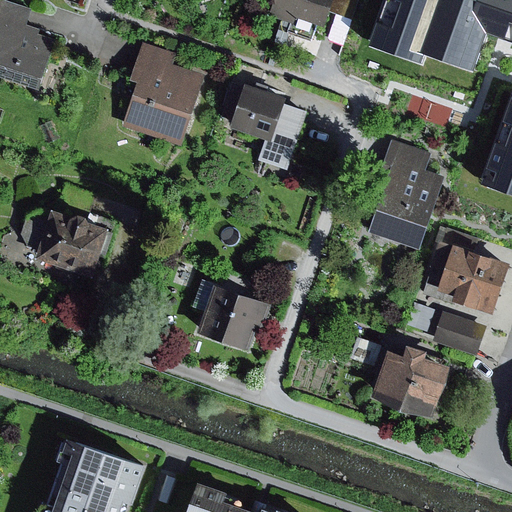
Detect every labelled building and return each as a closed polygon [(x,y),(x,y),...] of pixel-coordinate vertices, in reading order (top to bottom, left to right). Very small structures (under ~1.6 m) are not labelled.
[(32,11),(0,0),(0,79),(37,91),(55,41),(38,37),(39,31),(27,27),(32,11)] [(274,0),(269,16),(289,24),(286,34),(311,42),(316,27),(324,30),(333,0),(274,0)] [(384,0),(369,48),(423,66),(426,56),(444,0),(384,0)] [(473,0),(444,0),(426,56),(474,72),(486,36),(468,30),(478,1),(473,0)] [(511,0),(478,0),(478,1),(468,30),(486,36),(511,44),(511,0)] [(176,55),(142,44),(128,84),(136,87),(122,127),(181,148),(205,76),(173,65),(176,55)] [(286,100),(243,86),(243,87),(232,83),(222,110),(234,114),(229,130),(264,143),(258,163),(287,173),(307,113),(284,105),(286,100)] [(511,96),(481,185),(511,195),(511,96)] [(431,153),(390,141),(381,171),(388,174),(367,234),(419,252),(443,179),(425,173),(431,153)] [(303,172),(292,168),(289,177),(300,181),(303,172)] [(107,232),(50,213),(49,216),(38,212),(27,216),(21,235),(1,241),(0,246),(0,260),(10,271),(81,294),(85,279),(92,281),(107,232)] [(508,266),(438,244),(422,295),(491,318),(508,266)] [(217,287),(202,281),(184,332),(247,353),(254,334),(261,336),(271,307),(216,289),(217,287)] [(486,326),(442,312),(431,347),(475,361),(486,326)] [(373,367),(381,346),(360,339),(353,360),(373,367)] [(401,357),(386,352),(369,401),(431,421),(448,370),(423,361),(425,355),(404,348),(401,357)] [(145,468),(63,442),(39,511),(119,511),(121,506),(131,508),(145,468)] [(272,511),(197,485),(187,511),(272,511)]
